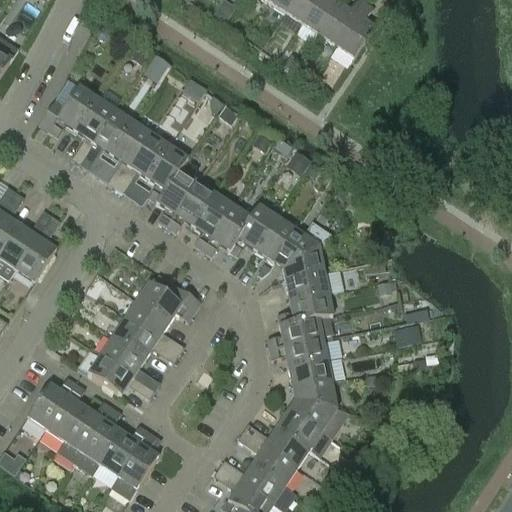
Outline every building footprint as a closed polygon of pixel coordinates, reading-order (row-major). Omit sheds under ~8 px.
[(272,0),(267,8),(284,19),(297,0),(272,0)] [(297,0),(284,19),(301,31),(321,0),(297,0)] [(321,0),(301,31),(319,42),(340,10),(330,3),(332,0),(321,0)] [(319,42),(336,53),(365,9),(357,3),(349,16),(340,10),(319,42)] [(373,14),(365,9),(336,53),(354,65),(375,33),(364,26),(373,14)] [(107,39),(106,35),(102,34),(98,35),(97,39),(98,43),(102,44),(106,43),(107,39)] [(0,81),(11,66),(17,55),(0,44),(0,81)] [(136,52),(129,63),(141,71),(148,60),(136,52)] [(293,75),(300,65),(290,57),(283,68),(293,75)] [(167,69),(155,61),(147,73),(159,81),(167,69)] [(65,131),(74,137),(96,104),(77,91),(63,112),(54,106),(38,130),(57,143),(65,131)] [(96,104),(74,137),(85,144),(70,165),(78,170),(114,116),(96,104)] [(239,120),(224,110),(217,121),(230,131),(239,120)] [(101,155),(110,161),(132,128),(114,116),(78,170),(86,176),(101,155)] [(150,140),(132,128),(110,161),(120,168),(106,189),(114,194),(150,140)] [(150,140),(114,194),(122,200),(136,178),(146,185),(168,152),(150,140)] [(271,147),(259,140),(253,150),(264,157),(271,147)] [(278,143),(272,152),(286,161),(291,153),(278,143)] [(187,164),(168,152),(146,185),(155,191),(147,203),(156,208),(178,175),(179,176),(187,164)] [(294,158),(286,170),(300,180),(308,168),(294,158)] [(313,168),(306,179),(313,183),(320,173),(313,168)] [(166,215),(159,224),(158,227),(166,232),(196,187),(179,176),(178,175),(156,208),(166,215)] [(214,200),(196,187),(166,232),(175,238),(183,227),(192,233),(214,200)] [(0,220),(15,199),(6,193),(0,202),(0,220)] [(341,195),(331,206),(342,215),(352,204),(341,195)] [(23,204),(15,199),(0,220),(0,259),(18,231),(9,225),(23,204)] [(214,200),(192,233),(202,239),(194,251),(202,256),(232,211),(214,200)] [(250,224),(228,256),(237,262),(245,251),(254,257),(276,223),(257,210),(249,223),(250,224)] [(249,223),(232,211),(202,256),(211,263),(219,251),(228,256),(250,224),(249,223)] [(331,220),(323,215),(317,224),(325,230),(331,220)] [(0,259),(0,281),(8,287),(15,277),(51,223),(42,217),(28,238),(18,231),(0,259)] [(59,228),(51,223),(15,277),(34,290),(56,256),(45,249),(59,228)] [(294,235),(276,223),(254,257),(273,269),(294,235)] [(281,275),(288,271),(318,251),(332,241),(312,228),(303,241),(299,238),(294,235),(273,269),(277,272),(281,275)] [(285,287),(323,280),(318,251),(288,271),(281,275),(282,275),(285,287)] [(367,283),(378,280),(376,268),(364,271),(367,283)] [(261,281),(268,275),(270,273),(264,269),(257,279),(261,281)] [(323,280),(285,287),(289,308),(327,301),(343,298),(339,277),(323,280)] [(199,309),(175,293),(176,292),(157,281),(151,290),(148,288),(135,307),(168,329),(175,320),(187,328),(199,309)] [(391,296),(389,288),(377,291),(379,301),(391,299),(391,296)] [(318,324),(327,322),(331,321),(327,301),(289,308),(291,319),(276,322),(278,332),(318,325),(318,324)] [(123,325),(178,361),(183,353),(162,339),(168,329),(135,307),(123,325)] [(415,316),(417,325),(428,323),(426,314),(415,316)] [(332,345),(327,322),(318,324),(318,325),(278,332),(280,342),(266,345),(268,355),(322,345),(322,348),(332,345)] [(111,343),(144,366),(151,355),(173,369),(178,361),(123,325),(111,343)] [(393,339),(395,351),(420,346),(418,334),(393,339)] [(99,361),(153,398),(159,389),(138,375),(144,366),(111,343),(99,361)] [(326,366),(322,348),(322,345),(268,355),(270,366),(285,364),(287,374),(326,366)] [(76,373),(87,380),(120,402),(127,390),(149,405),(153,398),(99,361),(89,354),(76,373)] [(436,358),(424,360),(424,363),(425,369),(438,367),(436,358)] [(330,387),(326,366),(287,374),(291,394),(330,387)] [(382,389),(391,388),(389,378),(380,379),(382,389)] [(45,436),(75,391),(66,385),(58,397),(48,390),(26,423),(45,436)] [(335,415),(335,414),(330,387),(291,394),(293,406),(335,415)] [(83,396),(75,391),(45,436),(63,448),(84,415),(75,409),(83,396)] [(320,438),(331,445),(349,419),(335,414),(335,415),(293,406),(287,416),(320,438)] [(56,457),(74,470),(81,460),(111,415),(102,409),(93,421),(84,415),(63,448),(56,457)] [(111,415),(81,460),(74,470),(92,482),(99,472),(120,439),(111,432),(119,420),(111,415)] [(308,457),(308,456),(319,463),(331,445),(320,438),(287,416),(274,435),(308,457)] [(296,474),(308,457),(274,435),(268,444),(247,430),(242,438),(296,474)] [(117,484),(147,439),(138,433),(129,445),(120,439),(99,472),(117,484)] [(284,492),(296,474),(242,438),(236,447),(257,460),(251,470),(284,492)] [(147,439),(117,484),(110,494),(128,506),(157,464),(147,457),(155,444),(147,439)] [(17,460),(14,465),(6,476),(14,482),(25,465),(17,460)] [(218,475),(272,511),(284,492),(251,470),(244,480),(223,466),(218,475)] [(361,470),(353,483),(363,490),(371,477),(361,470)] [(271,511),(272,511),(218,475),(213,482),(234,496),(227,507),(233,511),(271,511)]
